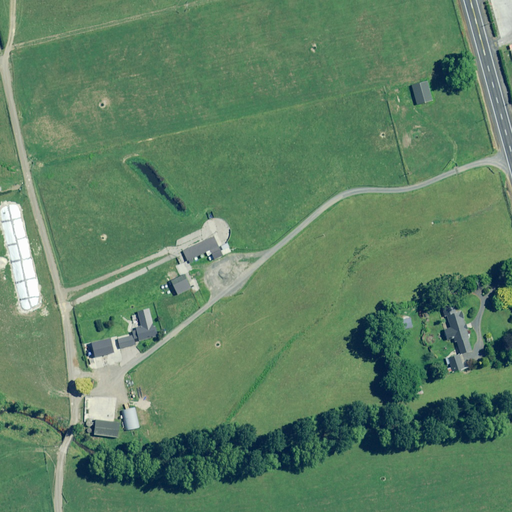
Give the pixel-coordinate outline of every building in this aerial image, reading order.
[(433,100),(427,81),(411,86),(417,105),(433,100)] [(223,256),(214,237),(183,251),(187,261),(206,252),(208,256),(211,254),(214,260),(223,256)] [(191,288),(184,275),(171,281),(177,294),(191,288)] [(444,316),(447,315),(450,328),(444,330),(446,339),(454,337),(455,343),(457,342),(460,354),(471,352),(462,312),(457,313),(455,305),(442,308),(444,316)] [(135,328),(135,329),(131,331),(134,340),(138,338),(139,341),(156,336),(148,309),(137,312),(141,326),(135,328)] [(412,328),(410,318),(401,320),(402,330),(412,328)] [(134,345),(132,336),(118,339),(120,349),(134,345)] [(114,355),(110,339),(92,343),(96,359),(114,355)] [(464,369),(459,354),(445,359),(447,364),(450,363),(453,372),(464,369)] [(139,428),(135,408),(122,410),(126,430),(139,428)] [(119,422),(95,420),(94,435),(117,438),(119,422)]
